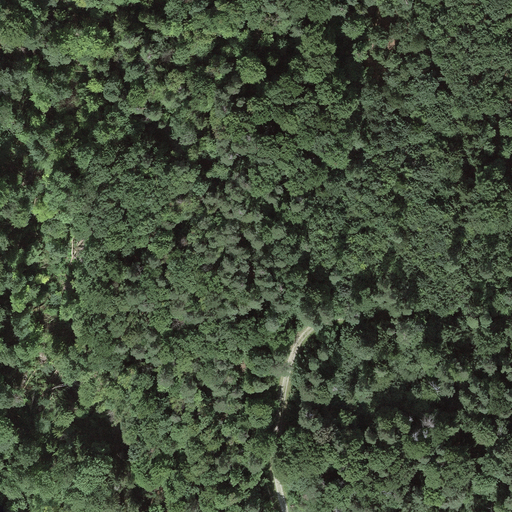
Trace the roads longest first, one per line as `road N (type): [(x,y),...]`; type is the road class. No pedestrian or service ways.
road 1 (track): [(281,511),(260,422),(273,383),(297,356),(327,339),(511,325)]
road 2 (track): [(385,0),(367,29),(381,63),(437,98),(511,112)]
